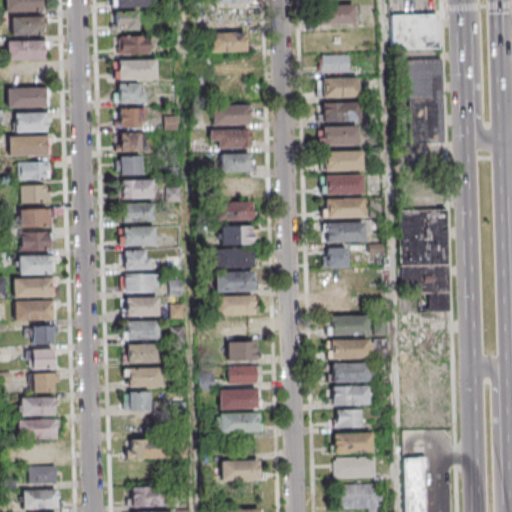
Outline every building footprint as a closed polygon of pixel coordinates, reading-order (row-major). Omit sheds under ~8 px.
[(4,0),(41,0),(41,15),(5,16),(4,0)] [(115,0),(151,0),(152,10),(115,11),(115,0)] [(352,24),(352,4),(319,4),(319,24),(352,24)] [(243,8),(209,8),(209,28),(243,28),(243,8)] [(135,11),(111,11),(111,30),(135,30),(135,11)] [(391,16),(437,15),(438,52),(391,53),(391,16)] [(9,16),(9,34),(44,34),(44,16),(9,16)] [(147,35),(113,35),(113,54),(147,54),(147,35)] [(208,37),(245,36),(245,56),(209,56),(208,37)] [(6,45),(42,45),(43,64),(6,65),(6,45)] [(319,73),(347,73),(347,55),(319,55),(319,73)] [(245,75),(245,56),(222,56),(222,75),(245,75)] [(406,60),(440,60),(441,101),(407,102),(406,60)] [(117,64),(155,64),(155,83),(118,84),(117,64)] [(320,82),(357,81),(357,101),(321,102),(320,82)] [(143,103),(143,84),(113,84),(113,103),(143,103)] [(6,92),(44,91),(44,111),(7,111),(6,92)] [(407,102),(441,101),(442,146),(407,146),(407,102)] [(209,105),(209,124),(247,124),(247,105),(209,105)] [(321,107),(358,106),(358,125),(322,126),(321,107)] [(143,127),(143,108),(114,108),(114,127),(143,127)] [(14,117),(45,116),(45,136),(14,137),(14,117)] [(250,129),(208,129),(208,147),(250,147),(250,129)] [(321,130),(357,129),(358,149),(321,150),(321,130)] [(138,134),(117,134),(117,151),(138,151),(138,134)] [(7,140),(45,140),(45,159),(8,160),(7,140)] [(225,154),(225,171),(252,171),(252,154),(225,154)] [(324,155),(361,155),(361,174),(325,175),(324,155)] [(114,156),(114,174),(138,174),(138,156),(114,156)] [(47,161),(16,162),(16,179),(48,178),(47,161)] [(248,196),(248,177),(221,177),(221,196),(248,196)] [(324,179),(361,179),(361,198),(325,199),(324,179)] [(121,183),(152,182),(153,202),(121,203),(121,183)] [(18,202),(48,202),(48,185),(18,185),(18,202)] [(326,203),(362,202),(362,222),(326,223),(326,203)] [(122,206),(153,205),(153,225),(122,225),(122,206)] [(214,206),(251,205),(251,224),(215,225),(214,206)] [(17,208),(17,226),(48,226),(48,208),(17,208)] [(446,209),(397,210),(399,294),(418,293),(418,311),(447,311),(446,209)] [(254,244),(254,225),(215,225),(215,244),(254,244)] [(325,227),(362,227),(362,246),(326,247),(325,227)] [(122,229),(153,229),(154,248),(123,249),(122,229)] [(50,231),(17,231),(17,250),(50,250),(50,231)] [(345,247),(321,247),(321,267),(345,267),(345,247)] [(119,270),(146,270),(146,250),(119,250),(119,270)] [(216,252),(252,251),(252,271),(216,272),(216,252)] [(17,259),(50,259),(50,278),(18,278),(17,259)] [(367,289),(367,269),(322,269),(322,289),(367,289)] [(216,275),(253,274),(253,294),(217,294),(216,275)] [(124,276),(155,276),(156,295),(124,296),(124,276)] [(13,282),(49,281),(50,301),(13,301),(13,282)] [(326,295),(326,312),(361,312),(361,295),(326,295)] [(216,299),(253,299),(253,318),(217,319),(216,299)] [(125,301),(157,300),(157,319),(126,320),(125,301)] [(14,305),(51,305),(51,324),(15,325),(14,305)] [(329,321),(365,320),(366,339),(329,340),(329,321)] [(217,323),(253,322),(254,342),(217,342),(217,323)] [(126,324),(158,323),(158,343),(127,344),(126,324)] [(50,326),(27,326),(27,333),(29,333),(29,343),(50,343),(50,326)] [(225,342),(225,360),(256,360),(256,342),(225,342)] [(330,344),(366,343),(367,362),(330,363),(330,344)] [(25,348),(25,368),(53,368),(53,348),(25,348)] [(126,348),(158,348),(158,367),(127,368),(126,348)] [(225,383),(258,383),(258,365),(225,365),(225,383)] [(330,367),(367,366),(367,386),(331,387),(330,367)] [(128,372),(159,371),(160,391),(128,392),(128,372)] [(29,372),(29,391),(51,391),(51,372),(29,372)] [(330,390),(367,390),(367,409),(331,410),(330,390)] [(148,392),(121,392),(121,411),(148,411),(148,392)] [(219,394),(255,393),(256,412),(219,413),(219,394)] [(19,402),(53,401),(53,419),(20,420),(19,402)] [(360,409),(332,409),(332,427),(360,427),(360,409)] [(219,418),(256,418),(256,437),(220,438),(219,418)] [(17,424),(53,424),(54,443),(17,444),(17,424)] [(122,459),(165,459),(165,439),(122,439),(122,459)] [(332,440),(368,439),(369,459),(332,459),(332,440)] [(25,460),(54,460),(54,442),(25,442),(25,460)] [(403,511),(425,511),(425,457),(402,457),(403,511)] [(332,462),(374,461),(374,480),(333,482),(332,462)] [(54,466),(25,466),(25,483),(54,483),(54,466)] [(221,468),(257,467),(258,487),(221,487),(221,468)] [(333,484),(333,508),(367,508),(367,511),(381,511),(381,483),(333,484)] [(127,511),(127,494),(164,493),(164,511),(127,511)] [(20,511),(20,496),(57,495),(57,511),(20,511)]
